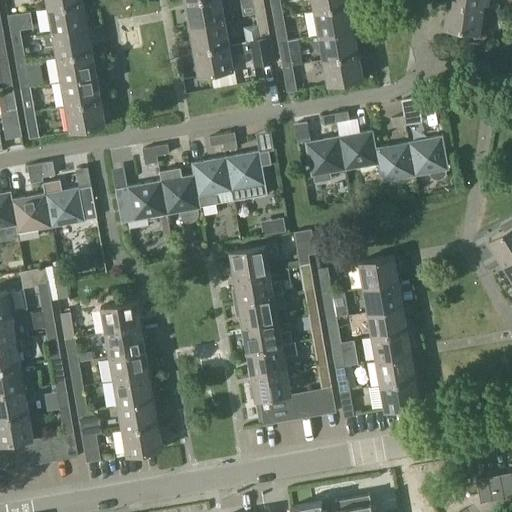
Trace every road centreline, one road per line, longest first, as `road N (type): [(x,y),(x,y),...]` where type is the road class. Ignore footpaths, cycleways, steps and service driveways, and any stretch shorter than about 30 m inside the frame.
road 1 (residential): [(192,486),(511,425)]
road 2 (residential): [(133,137),(388,93),(408,85),(418,57)]
road 3 (residential): [(511,322),(466,245),(495,70)]
road 4 (residential): [(122,260),(157,289),(192,486)]
road 5 (residential): [(55,511),(192,486)]
road 6 (residential): [(133,137),(108,0)]
road 7 (residential): [(0,158),(133,137)]
